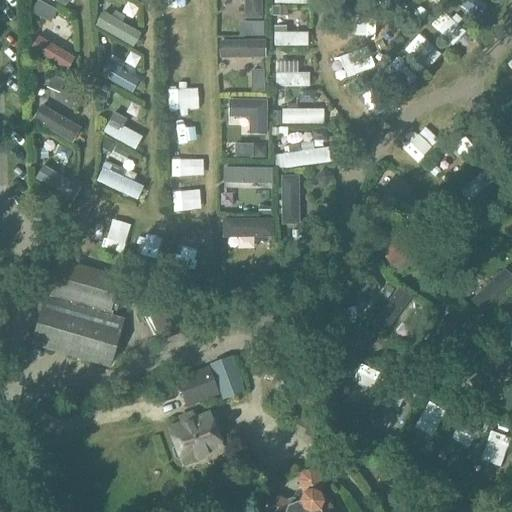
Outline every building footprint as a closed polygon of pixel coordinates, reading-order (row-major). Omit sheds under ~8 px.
[(244,0),(244,20),(262,20),(261,0),(244,0)] [(413,0),(412,2),(427,10),(432,0),(413,0)] [(274,1),(273,16),(293,16),(293,2),(274,1)] [(127,59),(134,46),(97,26),(90,39),(127,59)] [(437,32),(428,43),(448,61),(458,51),(437,32)] [(220,60),(265,59),(265,42),(220,42),(220,60)] [(270,56),(302,57),(302,46),(270,44),(270,56)] [(411,72),(425,58),(411,45),(398,60),(411,72)] [(52,79),(60,66),(33,49),(25,62),(52,79)] [(511,69),(510,67),(500,76),(511,88),(511,69)] [(130,105),(137,86),(126,82),(124,86),(100,77),(95,92),(130,105)] [(270,99),(304,100),(304,86),(270,85),(270,99)] [(266,136),(267,102),(229,101),(229,119),(249,119),(249,136),(266,136)] [(41,107),(32,122),(72,145),(81,130),(41,107)] [(114,115),(104,134),(135,151),(142,138),(123,128),(126,122),(114,115)] [(278,123),(278,138),(318,137),(318,122),(278,123)] [(216,164),(242,164),(243,130),(216,130),(216,164)] [(279,165),(279,180),(324,178),(324,163),(279,165)] [(213,182),(214,217),(223,216),(223,198),(255,197),(254,181),(213,182)] [(134,212),(139,198),(97,184),(92,197),(134,212)] [(462,215),(484,195),(473,184),(451,204),(462,215)] [(66,211),(72,201),(43,185),(37,195),(66,211)] [(417,226),(381,207),(376,216),(411,236),(417,226)] [(223,238),(273,238),(273,221),(223,221),(223,238)] [(396,228),(374,241),(391,269),(414,254),(396,228)] [(157,272),(160,257),(144,253),(141,269),(157,272)] [(55,259),(30,346),(110,369),(125,320),(112,315),(113,313),(111,312),(121,278),(55,259)] [(482,314),(511,287),(511,279),(504,271),(471,302),(482,314)] [(162,342),(178,335),(162,305),(146,312),(162,342)] [(432,362),(458,328),(445,317),(418,352),(432,362)] [(211,365),(223,399),(243,392),(230,358),(211,365)] [(186,408),(220,395),(209,365),(204,366),(205,368),(176,380),(186,408)] [(474,383),(462,394),(470,403),(482,392),(474,383)] [(184,426),(173,430),(185,463),(222,449),(210,417),(197,422),(194,413),(181,418),(184,426)] [(411,416),(405,435),(415,438),(421,419),(411,416)] [(475,457),(496,467),(506,446),(485,437),(475,457)] [(332,511),(330,506),(323,503),(320,495),(323,487),(318,474),(310,470),(302,474),(298,482),(301,488),(293,499),(286,501),(277,498),(269,501),(263,511),(332,511)]
